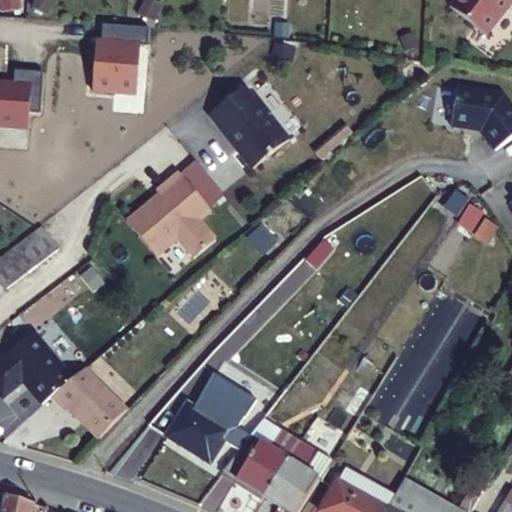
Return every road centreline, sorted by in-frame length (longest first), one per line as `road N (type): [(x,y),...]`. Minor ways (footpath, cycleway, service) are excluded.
road 1 (residential): [(0,309),(69,257),(91,200),(164,140)]
road 2 (tertiary): [(122,511),(0,475)]
